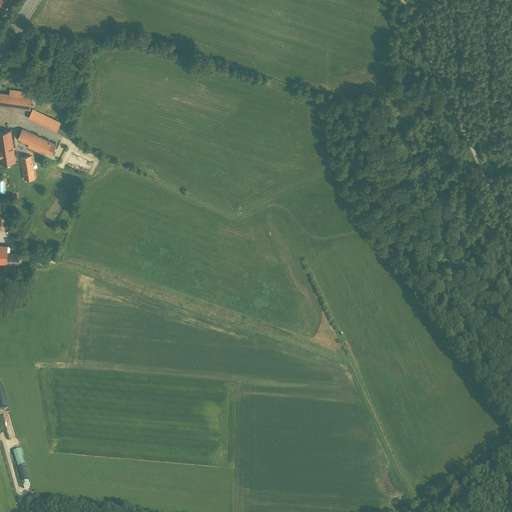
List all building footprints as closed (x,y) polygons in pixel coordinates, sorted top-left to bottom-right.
[(24,65),(14,63),(10,75),(20,78),(24,65)] [(15,94),(5,93),(4,107),(35,110),(37,92),(15,90),(15,94)] [(52,119),(34,112),(31,120),(49,126),(52,119)] [(60,147),(26,131),(21,141),(32,146),(31,149),(55,159),(60,147)] [(11,133),(0,134),(0,166),(16,163),(11,133)] [(34,158),(23,159),(26,183),(38,181),(34,158)] [(11,246),(0,245),(0,261),(23,263),(23,254),(11,254),(11,246)] [(10,279),(1,278),(1,289),(9,290),(10,279)]
